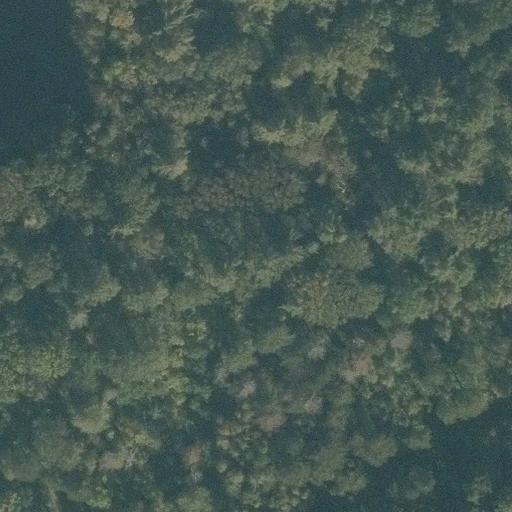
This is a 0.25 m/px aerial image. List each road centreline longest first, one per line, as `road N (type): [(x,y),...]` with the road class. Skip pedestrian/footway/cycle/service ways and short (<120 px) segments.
road 1 (track): [(317,511),(511,405),(511,373)]
road 2 (track): [(56,511),(38,337)]
